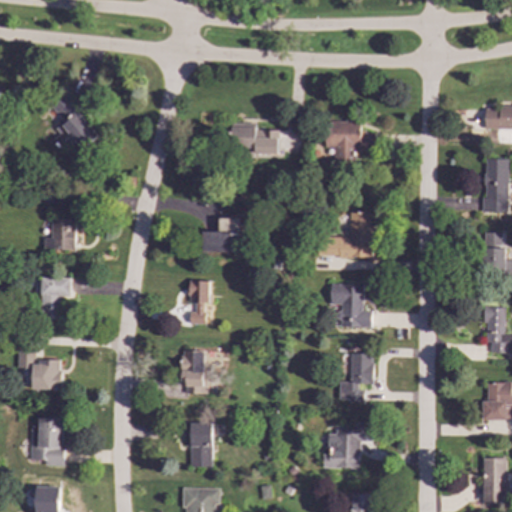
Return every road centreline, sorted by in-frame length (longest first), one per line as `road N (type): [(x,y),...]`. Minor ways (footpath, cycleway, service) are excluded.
road 1 (residential): [(120,511),(125,323),(182,37),(182,18),(167,0)]
road 2 (residential): [(0,37),(358,65),(511,49)]
road 3 (residential): [(423,511),(430,0)]
road 4 (residential): [(511,14),(286,28),(10,0)]
